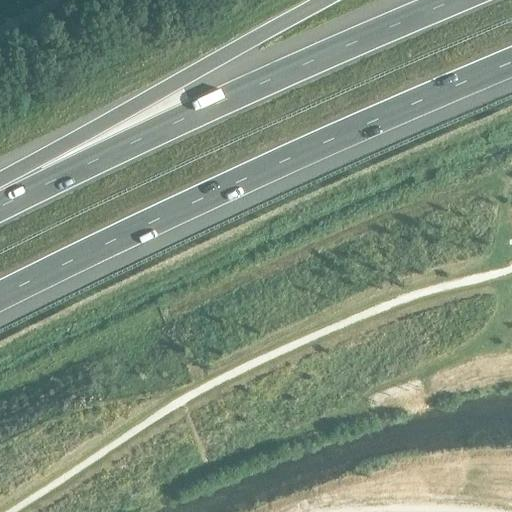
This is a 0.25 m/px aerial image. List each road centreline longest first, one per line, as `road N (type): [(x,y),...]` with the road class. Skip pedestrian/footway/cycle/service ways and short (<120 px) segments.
road 1 (motorway): [(0,301),(179,210),(511,64)]
road 2 (motorway): [(459,0),(0,207)]
road 3 (motorway): [(325,0),(177,82),(0,199)]
